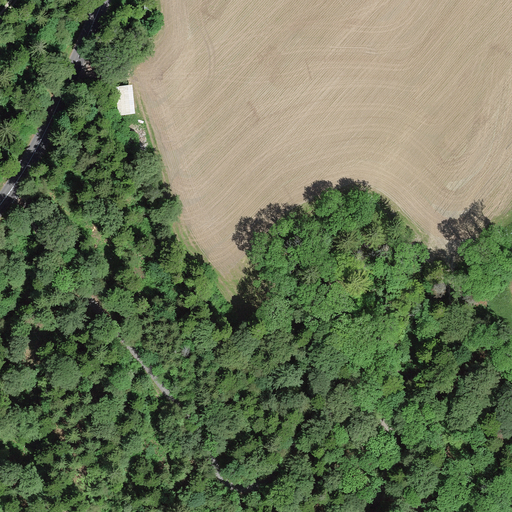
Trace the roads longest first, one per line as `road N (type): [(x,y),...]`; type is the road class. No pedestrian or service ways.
road 1 (unclassified): [(367,511),(394,460),(394,441),(373,411),(353,406),(314,422),(268,478),(252,488),(230,486),(178,404),(42,237),(25,191),(31,158)]
road 2 (track): [(417,511),(455,428),(466,368),(450,276)]
road 3 (tertiary): [(31,158),(103,0)]
